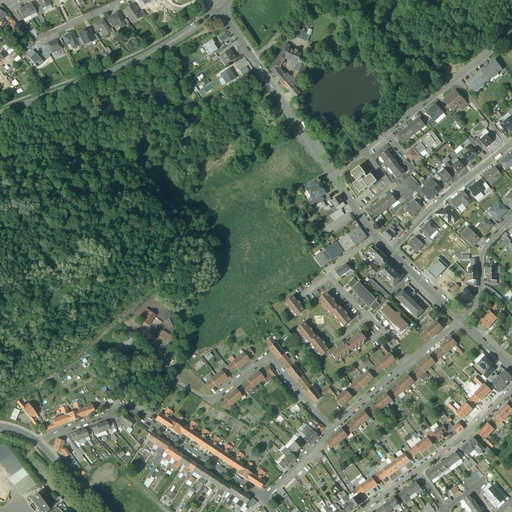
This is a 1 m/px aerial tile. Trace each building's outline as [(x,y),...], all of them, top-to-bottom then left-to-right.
[(47,0),(38,0),(37,1),(41,7),(42,10),(46,8),(50,6),(51,6),(47,0)] [(36,13),(31,4),(25,7),(30,16),(36,13)] [(133,5),(124,11),(132,24),(142,18),(142,17),(139,13),(138,13),(133,5)] [(25,7),(19,10),(24,19),(30,16),(25,7)] [(118,13),(108,19),(114,28),(118,25),(121,30),(126,26),(123,21),(118,13)] [(106,27),(102,21),(93,26),(97,33),(100,31),(104,37),(110,33),(111,33),(109,30),(106,26),(106,27)] [(89,30),(79,34),(84,45),(95,41),(93,36),(92,36),(89,30)] [(306,35),(298,31),(296,37),(305,41),(306,35)] [(217,37),(221,43),(229,38),(224,32),(217,37)] [(72,33),(63,37),(67,46),(71,44),(74,49),(78,47),(75,40),(72,33)] [(1,43),(16,62),(20,59),(6,40),(1,43)] [(58,40),(48,45),(52,54),(57,52),(59,56),(64,54),(61,47),(58,40)] [(212,40),(203,47),(209,56),(217,50),(214,45),(215,44),(212,40)] [(285,45),(284,48),(281,53),(285,56),(285,57),(287,59),(289,55),(288,55),(286,53),(288,49),(289,49),(289,47),(285,45)] [(229,50),(220,56),(226,65),(235,59),(229,50)] [(295,52),(290,50),(288,55),(289,55),(287,59),(298,63),(302,55),(297,53),(298,51),(296,50),(295,51),(295,52)] [(37,68),(43,63),(38,57),(33,51),(27,57),(37,68)] [(46,52),(38,57),(43,63),(51,58),(46,52)] [(298,63),(295,71),(297,71),(303,74),(304,71),(307,72),(311,67),(307,65),(310,58),(302,55),(298,63)] [(279,56),(269,70),(276,77),(281,73),(283,71),(280,68),(281,67),(279,65),(283,59),(279,56)] [(490,66),(487,68),(486,67),(481,72),(488,81),(493,78),(498,74),(502,70),(495,60),(489,65),(490,66)] [(240,70),(243,75),(250,72),(247,67),(240,70)] [(229,70),(220,75),(226,84),(228,83),(226,80),(233,76),(229,70)] [(297,71),(290,82),(292,85),(293,86),(299,77),(301,78),(303,74),(297,71)] [(476,77),(473,79),(472,79),(467,83),(474,93),(479,89),(479,90),(484,86),(484,85),(488,81),(481,72),(475,76),(476,77)] [(233,76),(226,80),(228,83),(226,84),(226,85),(235,79),(233,76)] [(284,76),(279,80),(287,89),(292,85),(290,82),(284,76)] [(292,85),(287,89),(295,99),(300,94),(293,86),(292,85)] [(454,92),(444,102),(447,105),(452,111),(456,108),(455,107),(457,105),(458,107),(464,101),(456,93),(456,94),(454,92)] [(464,101),(458,107),(461,109),(466,104),(464,101)] [(443,113),(435,105),(426,113),(431,118),(434,121),(443,113)] [(452,111),(447,105),(444,108),(449,114),(452,111)] [(434,121),(431,118),(427,122),(432,128),(437,124),(434,121)] [(424,125),(419,119),(414,123),(419,129),(424,125)] [(501,125),(500,125),(503,128),(507,134),(511,130),(511,128),(506,121),(501,125)] [(414,123),(409,127),(414,134),(419,129),(414,123)] [(409,127),(403,132),(408,138),(414,134),(409,127)] [(408,138),(403,132),(398,136),(403,142),(408,138)] [(433,134),(424,141),(429,147),(434,143),(437,147),(441,143),(433,134)] [(485,137),(480,141),(483,145),(486,148),(492,141),(487,135),(485,137)] [(475,142),(473,139),(470,142),(475,148),(478,145),(475,142)] [(478,139),(475,142),(478,145),(481,148),(483,145),(480,141),(478,139)] [(424,141),(415,148),(420,154),(425,150),(428,154),(432,150),(429,147),(424,141)] [(388,151),(391,148),(387,144),(372,157),(375,161),(381,156),(388,151)] [(415,148),(406,155),(411,161),(416,157),(419,161),(423,158),(420,154),(415,148)] [(463,156),(468,162),(477,154),(474,151),(472,148),(468,152),(463,156)] [(388,151),(381,156),(385,162),(392,156),(388,151)] [(511,153),(500,163),(506,170),(511,164),(511,153)] [(392,156),(385,162),(390,167),(396,162),(392,156)] [(464,167),(456,159),(452,162),(454,164),(452,167),(457,173),(464,167)] [(396,162),(390,167),(394,172),(401,167),(396,162)] [(408,169),(411,173),(417,169),(413,164),(408,169)] [(368,177),(359,167),(351,173),(357,181),(353,185),(360,194),(367,187),(368,189),(377,182),(371,175),(368,177)] [(401,167),(394,172),(398,178),(405,173),(401,167)] [(443,168),(436,175),(441,180),(445,184),(445,183),(451,177),(451,178),(452,177),(443,168)] [(495,168),(484,176),(490,184),(501,176),(498,172),(495,168)] [(409,177),(405,173),(394,182),(398,186),(409,177)] [(318,180),(306,187),(312,198),(313,200),(321,196),(326,193),(318,180)] [(436,185),(433,181),(432,181),(427,186),(435,195),(441,189),(436,185)] [(485,189),(479,181),(469,189),(475,197),(485,189)] [(398,201),(402,205),(420,187),(416,183),(398,201)] [(435,195),(427,186),(422,191),(421,191),(425,195),(429,200),(435,195)] [(312,198),(306,187),(302,189),(309,200),(312,198)] [(422,191),(419,188),(416,192),(417,194),(418,194),(422,198),(425,195),(421,191),(422,191)] [(471,202),(463,192),(452,200),(457,207),(461,204),(460,204),(462,202),(466,206),(471,202)] [(390,194),(385,198),(390,205),(396,200),(390,194)] [(321,196),(313,200),(316,205),(317,204),(321,202),(324,201),(321,196)] [(339,196),(331,201),(334,205),(335,206),(336,208),(338,210),(340,209),(345,205),(339,196)] [(385,198),(380,202),(385,209),(390,205),(385,198)] [(421,207),(414,200),(411,204),(412,205),(409,208),(405,211),(412,218),(417,213),(417,212),(421,207)] [(385,209),(380,202),(375,207),(380,214),(385,209)] [(498,202),(488,211),(489,212),(489,213),(492,216),(497,221),(500,217),(500,216),(506,210),(498,202)] [(322,218),(327,225),(344,214),(340,209),(338,210),(336,208),(335,206),(331,209),(331,208),(328,205),(325,207),(321,210),(319,211),(323,217),(322,218)] [(380,214),(375,207),(369,212),(374,218),(380,214)] [(452,208),(450,210),(447,208),(441,213),(439,215),(440,215),(442,218),(443,219),(443,218),(448,224),(452,220),(454,223),(458,219),(452,213),(454,211),(454,210),(452,208)] [(488,221),(484,217),(480,221),(482,223),(477,228),(484,234),(492,225),(488,221)] [(429,222),(421,230),(429,237),(437,229),(429,222)] [(390,228),(383,235),(390,241),(395,236),(395,235),(394,235),(396,233),(393,230),(390,228)] [(359,230),(357,229),(352,232),(353,232),(349,235),(348,235),(355,245),(360,242),(360,241),(364,239),(362,235),(359,230)] [(466,232),(462,236),(472,246),(478,239),(470,230),(467,233),(466,232)] [(355,245),(348,235),(344,238),(339,241),(341,243),(344,248),(346,251),(347,251),(351,248),(355,245)] [(419,241),(415,237),(408,245),(416,253),(423,245),(424,245),(419,241)] [(425,240),(422,237),(419,241),(424,245),(423,245),(427,249),(430,245),(425,240)] [(334,244),(330,247),(330,248),(326,251),(333,261),(337,257),(341,254),(341,255),(341,254),(335,246),(334,244)] [(374,246),(369,252),(372,255),(375,258),(381,252),(374,246)] [(326,251),(321,254),(321,253),(316,256),(318,258),(321,263),(324,267),(324,266),(328,263),(328,264),(333,261),(326,251)] [(375,258),(373,260),(375,262),(377,259),(378,261),(380,262),(381,263),(384,266),(386,264),(388,262),(385,259),(387,258),(381,252),(375,258)] [(434,265),(441,259),(438,257),(432,263),(434,265)] [(428,272),(435,279),(448,266),(441,259),(434,265),(428,272)] [(374,266),(371,262),(370,263),(365,266),(374,276),(378,272),(379,271),(374,266)] [(352,270),(347,264),(336,272),(340,277),(345,274),(352,270)] [(392,270),(386,264),(384,266),(379,271),(378,272),(386,280),(394,270),(393,270),(392,270)] [(395,271),(394,270),(386,280),(394,287),(401,278),(395,272),(395,271)] [(353,278),(347,284),(352,289),(358,283),(353,278)] [(389,296),(370,278),(367,282),(385,300),(389,296)] [(358,283),(352,289),(351,290),(352,290),(356,294),(363,287),(362,286),(358,283),(359,282),(358,283)] [(363,287),(356,294),(361,298),(367,291),(363,287)] [(467,290),(465,288),(463,290),(465,292),(462,295),(469,301),(474,296),(467,289),(467,290)] [(406,291),(404,289),(403,289),(399,293),(399,294),(395,298),(406,308),(407,307),(406,309),(417,319),(421,314),(425,310),(426,309),(425,309),(423,307),(421,305),(419,303),(417,301),(415,299),(413,297),(417,293),(414,291),(411,295),(408,293),(406,291)] [(367,291),(361,298),(365,303),(372,296),(367,291)] [(327,293),(319,299),(322,302),(321,303),(328,311),(329,310),(331,313),(332,312),(339,307),(334,301),(334,300),(333,299),(332,298),(332,299),(327,293)] [(462,295),(459,297),(458,296),(456,298),(457,300),(464,306),(469,301),(462,295)] [(292,296),(285,302),(287,306),(286,306),(293,315),(294,314),(296,317),(304,311),(299,305),(300,304),(299,303),(299,302),(298,302),(297,302),(292,296)] [(372,296),(365,303),(369,307),(369,308),(370,307),(376,301),(377,300),(376,300),(373,298),(372,296)] [(376,301),(370,307),(375,311),(380,305),(376,301)] [(386,304),(377,313),(384,319),(392,311),(386,304)] [(345,312),(340,306),(339,307),(332,312),(335,315),(334,316),(340,325),(342,324),(344,327),(352,321),(347,315),(347,314),(347,313),(346,312),(345,312)] [(149,311),(142,322),(148,326),(156,315),(149,311)] [(392,311),(384,319),(383,319),(394,330),(402,321),(399,317),(399,316),(400,313),(397,313),(396,314),(392,311)] [(497,318),(490,312),(489,311),(487,313),(488,314),(485,317),(492,324),(497,318)] [(437,322),(429,313),(427,316),(434,324),(437,322)] [(157,330),(162,321),(155,317),(150,326),(157,330)] [(492,324),(485,317),(483,320),(481,319),(479,321),(481,322),(487,329),(492,324)] [(169,329),(174,326),(170,319),(165,321),(169,329)] [(402,321),(394,330),(400,336),(409,328),(403,322),(403,321),(402,321)] [(434,324),(432,326),(438,333),(443,328),(437,321),(437,322),(434,324)] [(309,329),(304,323),(296,329),(299,332),(298,333),(304,341),(306,340),(308,343),(309,342),(316,337),(311,331),(311,330),(310,329),(309,328),(309,329)] [(432,326),(426,331),(431,336),(432,338),(438,333),(432,326)] [(138,339),(129,331),(109,353),(118,361),(138,339)] [(163,331),(160,336),(170,343),(173,338),(163,331)] [(426,331),(421,336),(426,341),(431,336),(426,331)] [(361,332),(355,337),(354,337),(353,337),(352,338),(352,339),(346,344),(351,350),(352,351),(355,349),(356,350),(365,344),(364,342),(367,340),(361,332)] [(322,342),(317,336),(316,337),(309,342),(312,345),(311,346),(317,354),(318,354),(321,357),(328,351),(324,345),(324,344),(324,343),(323,342),(322,342)] [(276,343),(271,337),(266,342),(270,347),(276,343)] [(457,344),(451,337),(445,342),(452,349),(454,346),(457,344)] [(270,347),(269,349),(273,355),(281,348),(276,342),(270,347)] [(345,342),(339,347),(338,347),(337,348),(337,349),(331,354),(337,362),(340,359),(341,360),(349,354),(348,352),(351,350),(346,344),(345,342)] [(452,349),(445,342),(440,346),(441,348),(446,353),(452,349)] [(390,353),(384,344),(381,347),(388,355),(390,353)] [(464,352),(457,344),(454,346),(461,355),(464,352)] [(281,348),(273,355),(278,360),(279,359),(285,354),(281,348)] [(441,348),(436,353),(441,358),(446,353),(441,348)] [(249,349),(244,353),(248,359),(254,354),(249,349)] [(184,352),(181,350),(172,365),(175,367),(184,352)] [(244,353),(243,353),(238,357),(244,365),(249,360),(248,359),(244,353)] [(388,355),(385,358),(391,365),(396,360),(391,353),(390,353),(388,355)] [(441,358),(436,353),(431,357),(435,363),(441,358)] [(285,354),(279,359),(284,364),(289,360),(285,354)] [(429,356),(424,361),(430,368),(436,363),(431,357),(429,356)] [(238,357),(232,362),(237,368),(238,369),(244,365),(238,357)] [(478,364),(486,372),(491,367),(494,364),(486,357),(478,364)] [(385,358),(379,362),(384,368),(385,369),(391,365),(385,358)] [(289,360),(284,364),(288,370),(294,365),(289,360)] [(430,368),(424,361),(419,365),(420,367),(425,372),(430,368)] [(237,368),(232,362),(227,366),(232,372),(237,368)] [(380,362),(374,367),(378,372),(384,368),(380,362)] [(288,370),(287,371),(291,376),(299,370),(294,365),(288,370)] [(227,366),(221,371),(226,377),(232,372),(227,366)] [(270,366),(266,369),(270,374),(274,379),(278,375),(270,366)] [(374,367),(368,371),(373,377),(378,372),(374,367)] [(425,372),(420,367),(415,372),(420,377),(425,372)] [(483,375),(487,379),(491,375),(495,372),(496,371),(491,367),(486,372),(483,375)] [(266,369),(260,373),(264,379),(270,374),(266,369)] [(303,376),(299,370),(291,376),(296,382),(297,381),(303,376)] [(221,371),(216,375),(222,382),(227,378),(226,377),(221,371)] [(368,371),(362,376),(369,383),(374,378),(373,377),(368,371)] [(511,378),(511,377),(505,371),(498,377),(506,385),(511,378)] [(260,373),(259,372),(253,377),(259,384),(265,379),(264,379),(260,373)] [(420,377),(415,372),(409,376),(414,382),(420,377)] [(506,385),(498,377),(496,374),(493,377),(491,375),(487,379),(491,383),(500,391),(506,385)] [(222,382),(216,375),(210,380),(215,386),(216,387),(222,382)] [(409,376),(408,375),(403,380),(409,387),(415,382),(409,376)] [(307,382),(303,376),(297,381),(301,387),(307,382)] [(362,376),(357,380),(362,386),(363,388),(369,383),(362,376)] [(259,384),(253,377),(248,381),(248,382),(253,388),(259,384)] [(484,384),(476,377),(474,379),(482,387),(484,384)] [(215,386),(210,380),(204,385),(209,390),(215,386)] [(409,387),(403,380),(398,384),(399,386),(403,391),(404,392),(409,387)] [(357,381),(352,385),(357,391),(362,386),(357,381)] [(248,382),(243,387),(247,392),(253,388),(248,382)] [(307,382),(301,387),(306,392),(312,387),(307,382)] [(491,390),(484,384),(482,387),(479,389),(486,396),(491,390)] [(352,385),(347,390),(351,396),(357,391),(352,385)] [(399,386),(393,390),(398,396),(403,391),(399,386)] [(243,387),(237,391),(242,397),(247,392),(243,387)] [(306,392),(304,393),(309,399),(317,393),(312,387),(306,392)] [(327,389),(319,396),(321,398),(329,392),(329,391),(327,389)] [(338,397),(332,389),(329,391),(329,392),(336,399),(338,397)] [(486,396),(479,389),(474,394),(475,395),(480,400),(481,401),(486,396)] [(237,391),(236,390),(231,394),(237,401),(242,397),(237,391)] [(346,390),(341,395),(347,402),(353,397),(351,396),(347,390),(346,390)] [(398,396),(393,390),(388,395),(392,401),(398,396)] [(124,393),(107,399),(108,404),(126,398),(124,393)] [(317,393),(309,399),(313,404),(321,398),(319,396),(317,393)] [(387,393),(381,398),(387,405),(393,401),(392,401),(388,395),(387,393)] [(134,394),(131,399),(146,409),(149,405),(134,394)] [(231,394),(225,399),(230,405),(231,406),(237,401),(231,394)] [(336,399),(335,399),(342,406),(347,402),(341,395),(336,399)] [(480,400),(475,395),(470,399),(475,404),(480,400)] [(387,405),(381,398),(375,402),(377,404),(381,409),(381,410),(387,405)] [(475,404),(470,399),(466,403),(471,408),(475,404)] [(230,405),(226,400),(220,405),(225,410),(230,405)] [(458,411),(450,403),(448,405),(456,413),(458,411)] [(466,403),(461,408),(468,415),(473,409),(471,408),(466,403)] [(25,406),(22,408),(26,414),(33,409),(28,404),(25,406)] [(377,404),(371,408),(375,414),(381,409),(377,404)] [(80,410),(79,410),(82,417),(95,413),(94,410),(92,405),(80,410)] [(507,405),(502,410),(508,416),(511,411),(511,409),(508,406),(507,405)] [(375,414),(371,408),(365,413),(370,418),(375,414)] [(468,415),(461,408),(458,411),(456,413),(463,420),(468,415)] [(20,411),(15,409),(10,419),(15,421),(20,411)] [(33,409),(26,414),(31,420),(33,418),(37,415),(33,409)] [(66,415),(69,422),(82,417),(79,410),(78,411),(67,414),(66,415)] [(508,416),(502,410),(497,415),(498,416),(503,421),(508,416)] [(364,411),(359,416),(365,423),(370,419),(365,413),(364,411)] [(165,416),(160,413),(155,420),(161,424),(166,417),(165,416)] [(282,413),(276,419),(280,424),(286,418),(282,413)] [(53,420),(55,426),(55,427),(69,422),(66,415),(64,415),(53,420)] [(130,418),(125,415),(121,422),(122,423),(125,425),(130,418)] [(365,423),(359,416),(353,420),(354,421),(359,427),(365,423)] [(498,416),(493,420),(498,425),(503,421),(498,416)] [(167,418),(166,417),(161,424),(168,429),(171,425),(170,424),(172,421),(167,418)] [(134,421),(130,418),(125,425),(128,427),(130,428),(134,421)] [(447,419),(441,423),(443,427),(450,422),(447,419)] [(493,420),(489,425),(493,430),(498,425),(493,420)] [(107,421),(102,423),(105,431),(110,429),(107,423),(107,421)] [(181,433),(183,428),(179,425),(177,425),(176,424),(172,421),(170,424),(171,425),(168,429),(179,435),(181,433)] [(354,421),(348,426),(353,431),(359,427),(354,421)] [(450,422),(443,427),(447,431),(453,427),(450,422)] [(102,423),(96,425),(99,433),(105,431),(102,423)] [(459,423),(453,427),(457,434),(464,429),(459,423)] [(487,423),(482,429),(489,435),(494,430),(489,425),(487,423)] [(307,426),(303,430),(307,434),(312,430),(318,436),(319,436),(318,435),(320,432),(316,428),(317,428),(313,424),(309,428),(307,426)] [(90,427),(91,430),(93,430),(95,435),(99,433),(96,425),(90,427)] [(183,428),(181,433),(198,444),(202,438),(201,437),(192,431),(190,430),(189,429),(185,426),(183,428)] [(348,426),(343,430),(347,436),(353,431),(348,426)] [(443,427),(440,429),(439,427),(435,430),(436,432),(434,433),(436,437),(436,438),(438,441),(442,439),(443,440),(446,437),(444,434),(447,432),(443,427)] [(86,429),(80,431),(83,439),(89,437),(87,432),(86,429)] [(343,430),(342,429),(336,433),(342,441),(348,436),(343,430)] [(482,429),(477,434),(484,440),(489,435),(482,429)] [(312,430),(307,434),(314,441),(318,436),(312,430)] [(80,431),(75,433),(71,435),(73,440),(74,442),(76,442),(77,443),(79,442),(79,445),(86,442),(83,439),(80,431)] [(432,431),(426,436),(427,437),(430,442),(436,438),(436,437),(434,433),(432,431)] [(156,435),(151,432),(147,439),(152,442),(156,435)] [(342,441),(336,433),(330,438),(331,439),(336,445),(342,441)] [(307,434),(303,439),(306,442),(309,445),(314,441),(307,434)] [(156,435),(152,442),(156,445),(161,438),(156,435)] [(427,437),(421,441),(427,449),(433,445),(430,442),(427,437)] [(161,438),(156,445),(161,448),(165,441),(161,438)] [(203,438),(202,438),(198,444),(204,448),(208,441),(203,438)] [(299,439),(298,438),(293,442),(300,449),(304,444),(301,441),(300,440),(299,439)] [(473,438),(468,443),(474,449),(476,447),(479,444),(473,438)] [(331,439),(326,443),(331,449),(336,445),(331,439)] [(277,451),(283,445),(278,440),(272,446),(277,451)] [(165,441),(161,448),(166,451),(169,446),(170,444),(165,441)] [(208,441),(204,448),(209,452),(214,445),(213,444),(208,441)] [(427,449),(421,441),(415,445),(416,446),(420,451),(421,453),(427,449)] [(300,449),(293,442),(289,447),(292,450),(295,453),(300,449)] [(468,443),(462,449),(470,459),(477,453),(474,449),(468,443)] [(23,468),(5,444),(0,447),(0,462),(8,474),(11,477),(22,468),(23,468)] [(215,446),(214,445),(209,452),(221,460),(225,453),(224,452),(215,446)] [(166,451),(165,453),(169,456),(174,449),(169,446),(166,451)] [(416,446),(410,450),(414,455),(420,451),(416,446)] [(66,448),(63,447),(62,453),(64,453),(63,454),(65,457),(70,454),(66,448)] [(174,449),(169,456),(174,459),(178,452),(174,449)] [(414,455),(410,450),(404,454),(408,460),(414,455)] [(183,455),(178,452),(174,459),(179,462),(183,455)] [(290,452),(286,457),(292,463),(296,459),(293,455),(290,452)] [(226,454),(225,453),(221,460),(227,464),(232,457),(226,454)] [(456,453),(450,457),(455,464),(461,459),(456,453)] [(404,454),(398,458),(399,459),(403,465),(409,461),(408,460),(404,454)] [(188,458),(183,455),(179,462),(183,465),(188,458)] [(399,468),(403,465),(399,459),(396,461),(393,456),(391,458),(399,468)] [(232,457),(227,464),(232,467),(237,460),(232,457)] [(286,457),(278,464),(283,470),(284,470),(287,466),(288,467),(292,463),(286,457)] [(450,457),(444,461),(449,468),(455,464),(450,457)] [(188,458),(183,465),(188,468),(192,461),(188,458)] [(394,472),(399,468),(391,458),(389,459),(392,464),(390,465),(394,472)] [(472,458),(469,461),(475,467),(478,464),(472,458)] [(238,461),(237,460),(232,467),(238,471),(237,473),(243,477),(247,471),(246,470),(241,467),(243,464),(238,461)] [(197,464),(192,461),(188,468),(193,471),(197,464)] [(444,461),(439,466),(444,472),(449,468),(444,461)] [(203,468),(197,464),(193,471),(199,475),(203,468)] [(394,472),(390,465),(389,465),(383,469),(383,470),(387,475),(388,476),(394,472)] [(439,466),(433,470),(438,476),(444,472),(439,466)] [(35,486),(22,468),(11,477),(8,474),(7,475),(9,478),(8,479),(21,497),(33,488),(35,486)] [(208,471),(203,468),(199,475),(204,478),(208,471)] [(383,470),(378,474),(381,479),(387,475),(383,470)] [(433,470),(427,474),(432,481),(438,476),(433,470)] [(213,474),(208,471),(204,478),(208,481),(213,474)] [(248,471),(247,471),(243,477),(254,485),(259,478),(248,471)] [(218,477),(213,474),(208,481),(213,484),(218,477)] [(381,479),(378,474),(372,478),(376,483),(381,479)] [(151,476),(149,479),(148,478),(144,484),(149,487),(155,478),(151,476)] [(218,477),(213,484),(218,487),(222,480),(218,477)] [(260,479),(259,478),(254,485),(260,489),(265,482),(260,479)] [(372,478),(366,482),(371,489),(377,485),(376,483),(372,478)] [(227,483),(222,480),(218,487),(222,490),(227,483)] [(371,489),(366,482),(360,486),(364,492),(365,493),(371,489)] [(421,489),(416,482),(411,486),(415,493),(421,489)] [(231,486),(227,483),(222,490),(227,493),(228,492),(231,486)] [(489,483),(483,491),(486,493),(492,487),(489,483)] [(237,488),(232,485),(231,486),(228,492),(232,495),(237,488)] [(364,492),(360,486),(355,490),(358,495),(359,496),(364,492)] [(411,486),(405,490),(410,497),(415,493),(411,486)] [(486,493),(484,494),(490,501),(499,493),(493,486),(492,487),(486,493)] [(242,491),(237,488),(232,495),(237,498),(242,491)] [(405,490),(399,495),(404,501),(410,497),(405,490)] [(242,491),(237,498),(242,501),(246,494),(242,491)] [(499,493),(490,501),(495,507),(496,506),(503,500),(504,499),(499,493)] [(246,494),(242,501),(246,504),(251,497),(246,494)] [(359,496),(358,495),(356,497),(353,499),(358,506),(363,502),(359,496)] [(470,495),(463,500),(468,505),(474,501),(470,495)] [(39,496),(33,500),(42,511),(48,507),(39,496)] [(248,503),(253,507),(257,502),(253,498),(248,503)] [(399,505),(394,498),(389,503),(393,509),(399,505)] [(358,506),(353,499),(348,502),(354,509),(358,506)] [(503,500),(496,506),(498,509),(505,503),(503,500)] [(474,501),(468,505),(472,511),(478,507),(474,501)] [(350,511),(354,509),(348,502),(343,506),(345,508),(348,511),(350,511)] [(61,511),(64,511),(67,509),(62,503),(57,507),(61,511)] [(389,503),(383,506),(386,511),(388,511),(393,509),(389,503)]
